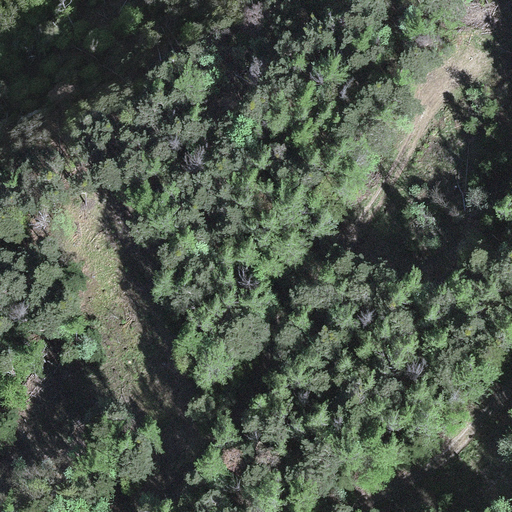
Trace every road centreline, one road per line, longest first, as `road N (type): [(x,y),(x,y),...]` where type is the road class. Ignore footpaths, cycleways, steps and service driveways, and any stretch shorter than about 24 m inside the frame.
road 1 (track): [(150,511),(233,430),(446,86),(485,64)]
road 2 (track): [(511,389),(447,454),(355,511)]
